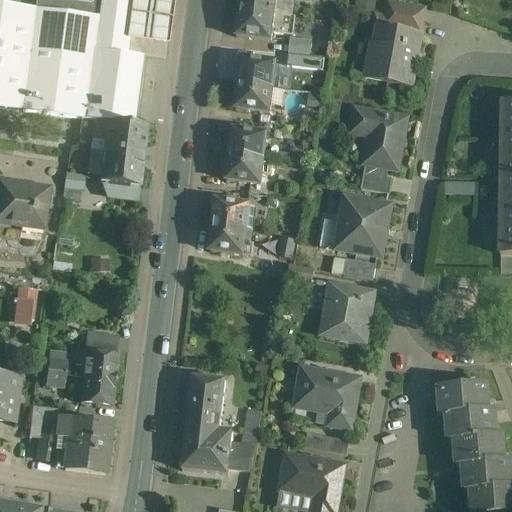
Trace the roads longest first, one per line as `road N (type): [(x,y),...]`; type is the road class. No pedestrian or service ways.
road 1 (residential): [(137,511),(199,0)]
road 2 (residential): [(511,363),(465,363),(435,353),(410,326),(409,283),(444,96),(459,73)]
